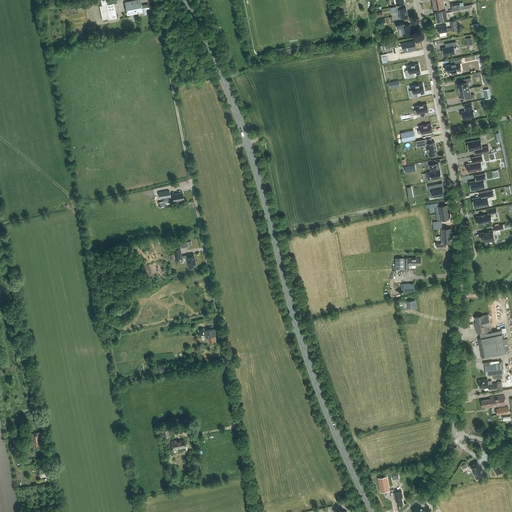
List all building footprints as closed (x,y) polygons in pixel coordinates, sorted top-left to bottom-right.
[(146,9),(149,8),(148,4),(142,5),(140,0),(136,0),(125,2),(127,15),(143,12),(143,14),(147,14),(146,9)] [(433,0),(435,8),(445,6),(443,0),(433,0)] [(107,4),(105,5),(106,12),(118,10),(116,3),(107,4)] [(402,5),(396,6),(390,8),(391,12),(397,10),(397,13),(399,12),(400,18),(408,17),(406,8),(402,9),(402,5)] [(446,11),(442,11),(435,13),(437,21),(448,19),(446,11)] [(451,28),(447,29),(446,25),(438,27),(439,33),(457,29),(455,19),(450,21),(451,28)] [(404,36),(411,35),(409,25),(405,25),(404,22),(397,24),(398,29),(402,28),(404,36)] [(404,53),(417,50),(414,39),(402,42),(404,53)] [(442,48),(444,56),(455,54),(454,45),(457,45),(456,41),(449,43),(450,46),(442,48)] [(457,71),(461,70),(462,70),(460,63),(462,63),(461,59),(453,60),(454,64),(446,66),(447,73),(451,72),(452,75),(458,74),(457,71)] [(409,71),(406,71),(407,74),(410,73),(410,74),(421,72),(419,64),(409,67),(409,71)] [(457,84),(458,91),(469,88),(468,82),(471,81),(471,77),(463,79),(464,83),(457,84)] [(413,92),(410,93),(411,96),(414,95),(414,96),(425,94),(423,86),(413,88),(413,92)] [(469,88),(458,91),(459,97),(467,96),(467,99),(475,98),(474,94),(470,95),(469,88)] [(466,111),(461,112),(463,119),(475,117),(473,109),(472,108),(473,108),(472,103),(464,104),(465,109),(466,109),(466,111)] [(418,111),(414,111),(415,114),(418,114),(418,115),(429,113),(428,105),(417,107),(418,111)] [(422,131),(418,132),(419,134),(422,134),(422,135),(433,133),(432,125),(421,127),(422,131)] [(426,139),(416,141),(417,148),(427,146),(429,156),(437,154),(435,142),(427,143),(426,139)] [(469,151),(474,150),(475,155),(490,151),(489,146),(482,147),(481,139),(468,142),(469,151)] [(469,173),(482,170),(481,162),(483,161),(482,155),(472,157),(473,163),(467,164),(469,173)] [(437,164),(430,165),(431,172),(430,172),(431,179),(442,177),(440,170),(438,170),(437,164)] [(472,190),(485,188),(484,180),(486,179),(485,173),(475,175),(477,181),(470,182),(472,190)] [(428,186),(429,190),(432,190),(434,197),(438,196),(439,199),(444,198),(443,193),(445,192),(444,187),(440,188),(439,184),(428,186)] [(172,195),(170,195),(169,190),(159,192),(160,199),(162,198),(163,202),(171,201),(171,199),(173,199),(172,195)] [(494,196),(494,194),(493,190),(481,193),(482,197),(473,198),(475,208),(490,205),(488,197),(494,196)] [(173,201),(184,199),(183,192),(172,194),(172,195),(173,199),(173,201)] [(438,206),(439,213),(449,212),(448,205),(438,206)] [(478,225),(479,225),(492,222),(493,222),(491,214),(497,213),(498,213),(497,208),(496,208),(496,209),(488,210),(489,214),(485,215),(485,214),(480,215),(480,216),(481,215),(481,216),(477,216),(478,225)] [(449,212),(439,213),(440,220),(450,219),(449,212)] [(481,240),(485,239),(485,242),(495,240),(493,230),(488,231),(488,232),(480,233),(481,240)] [(194,254),(186,255),(182,256),(180,248),(173,250),(174,254),(170,255),(171,260),(175,259),(175,260),(186,258),(188,266),(189,265),(189,268),(194,267),(193,265),(196,265),(194,254)] [(403,269),(403,258),(395,258),(395,269),(403,269)] [(404,269),(409,269),(409,265),(419,265),(419,264),(421,264),(421,259),(419,259),(419,258),(409,258),(405,258),(404,269)] [(402,299),(399,300),(400,309),(416,307),(415,300),(403,301),(402,299)] [(491,326),(488,316),(488,314),(475,317),(476,322),(474,323),(477,333),(480,333),(481,338),(478,339),(482,359),(506,354),(504,345),(508,344),(507,338),(503,339),(501,330),(492,332),(491,326)] [(209,343),(216,341),(215,336),(214,329),(205,330),(204,328),(199,329),(200,335),(205,334),(207,341),(209,340),(209,343)] [(504,373),(503,363),(485,365),(487,376),(504,373)] [(497,383),(492,384),(492,381),(488,381),(488,379),(479,381),(480,388),(488,387),(489,391),(489,392),(493,391),(493,390),(498,389),(497,383)] [(491,407),(506,405),(504,395),(490,397),(490,399),(481,401),(482,407),(488,406),(489,407),(491,407)] [(28,437),(26,429),(12,432),(14,440),(28,437)] [(164,438),(170,437),(169,429),(161,431),(162,435),(163,435),(164,438)] [(42,443),(40,432),(38,432),(31,433),(32,433),(30,434),(32,443),(33,443),(34,448),(39,447),(39,444),(42,443)] [(179,448),(185,447),(184,440),(178,440),(177,440),(171,441),(172,450),(179,449),(179,448)] [(474,471),(474,472),(473,473),(476,479),(477,479),(478,479),(485,475),(484,475),(486,474),(482,467),(480,467),(477,462),(471,465),(474,471)] [(493,467),(497,475),(502,473),(498,465),(493,467)] [(378,478),(381,492),(389,491),(387,476),(378,478)] [(402,491),(394,493),(396,502),(397,502),(397,505),(403,504),(402,498),(403,497),(402,491)]
